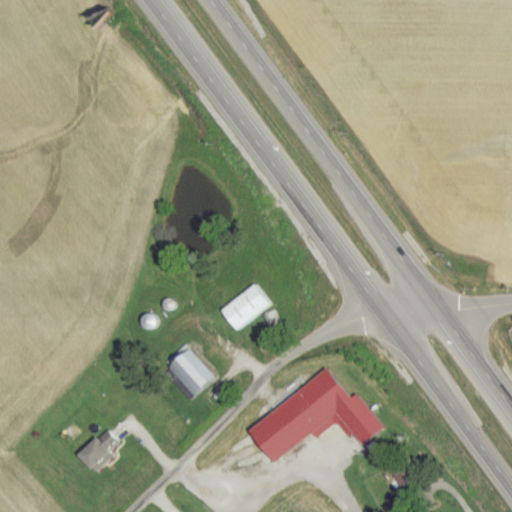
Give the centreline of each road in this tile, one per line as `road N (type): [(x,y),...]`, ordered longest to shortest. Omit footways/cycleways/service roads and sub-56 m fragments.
road 1 (trunk): [(155,0),(511,482)]
road 2 (trunk): [(511,400),(218,0)]
road 3 (residential): [(135,511),(305,347),(337,328),(391,315)]
